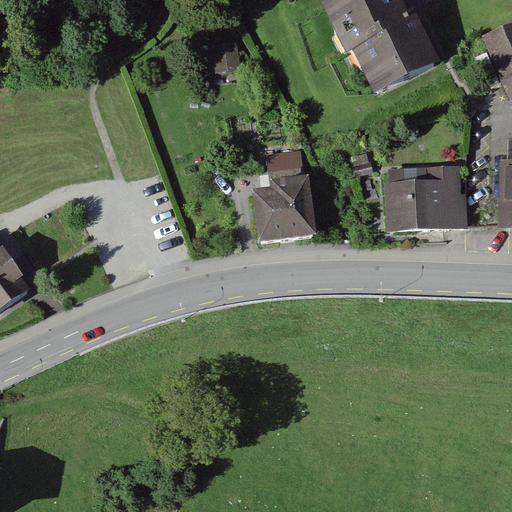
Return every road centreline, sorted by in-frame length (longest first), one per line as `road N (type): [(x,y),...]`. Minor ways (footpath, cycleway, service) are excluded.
road 1 (secondary): [(0,368),(113,317),(254,280),(511,280)]
road 2 (track): [(174,0),(166,24),(95,84),(125,198)]
